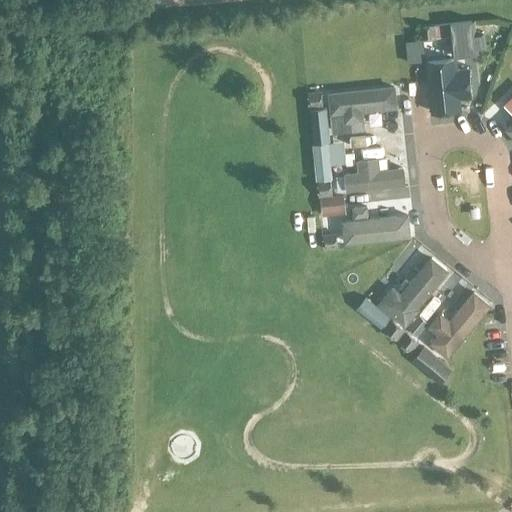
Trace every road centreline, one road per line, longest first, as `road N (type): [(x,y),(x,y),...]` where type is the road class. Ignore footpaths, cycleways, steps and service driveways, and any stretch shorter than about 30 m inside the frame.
road 1 (residential): [(505,288),(490,148),(449,137),(428,143),(436,223)]
road 2 (unclassified): [(0,17),(198,0)]
